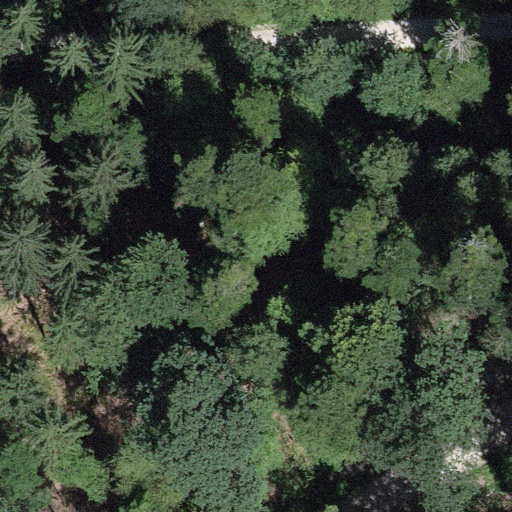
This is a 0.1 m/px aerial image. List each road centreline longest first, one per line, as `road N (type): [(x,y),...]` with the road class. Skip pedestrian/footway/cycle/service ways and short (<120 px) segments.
road 1 (track): [(0,30),(210,48),(511,21)]
road 2 (track): [(511,420),(360,511)]
